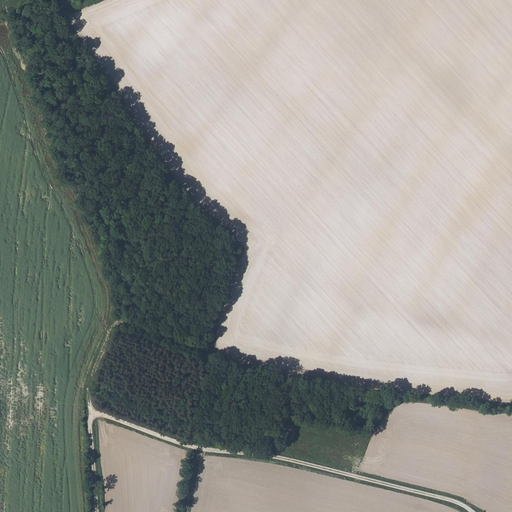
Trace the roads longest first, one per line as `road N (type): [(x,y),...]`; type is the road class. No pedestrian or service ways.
road 1 (track): [(97,511),(91,418),(98,412),(204,449),(286,459),(445,497),(473,511)]
road 2 (track): [(94,414),(92,381),(122,321),(200,349)]
